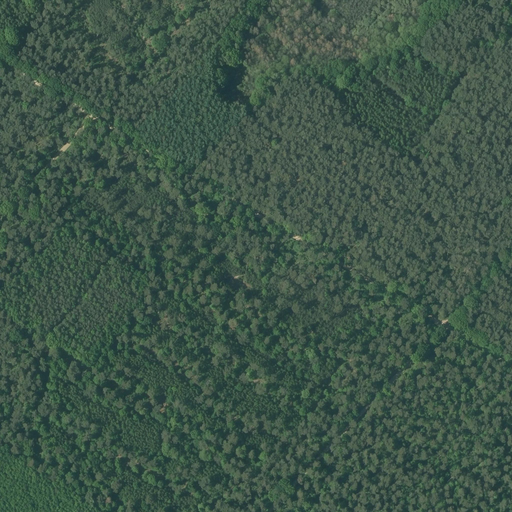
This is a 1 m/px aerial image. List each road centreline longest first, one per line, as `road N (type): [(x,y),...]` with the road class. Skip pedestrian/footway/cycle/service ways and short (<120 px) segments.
road 1 (track): [(444,325),(0,62)]
road 2 (track): [(268,511),(444,325)]
road 3 (track): [(0,217),(93,117)]
